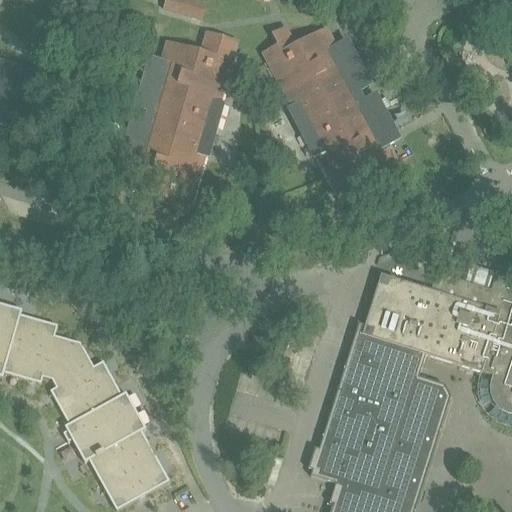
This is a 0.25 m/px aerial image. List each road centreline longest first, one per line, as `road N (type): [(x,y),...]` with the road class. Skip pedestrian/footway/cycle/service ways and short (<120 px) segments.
road 1 (residential): [(361,253),(279,511)]
road 2 (residential): [(0,190),(216,264)]
road 3 (residential): [(495,185),(404,28)]
road 4 (residential): [(231,511),(204,426),(213,359)]
road 5 (residential): [(361,253),(495,185)]
